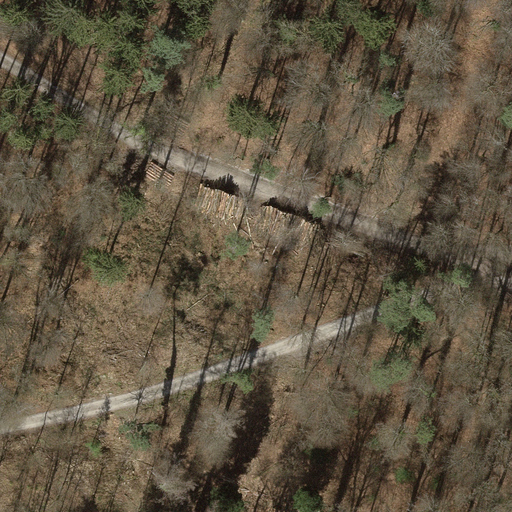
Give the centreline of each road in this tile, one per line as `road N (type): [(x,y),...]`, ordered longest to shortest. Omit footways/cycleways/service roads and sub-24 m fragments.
road 1 (track): [(0,58),(134,139),(511,278)]
road 2 (track): [(0,429),(366,317),(511,256)]
